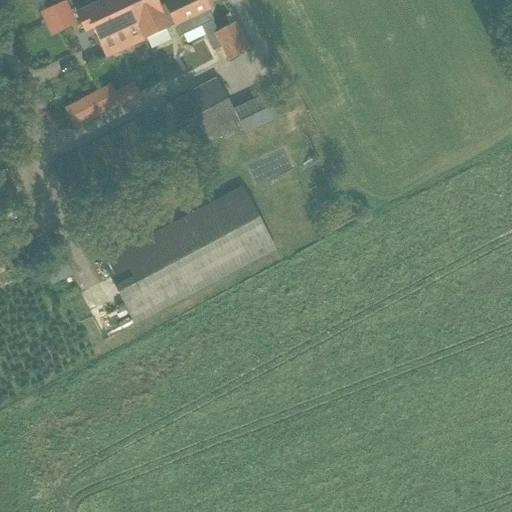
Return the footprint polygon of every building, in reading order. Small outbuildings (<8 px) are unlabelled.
[(93,32),(94,35),(96,37),(102,50),(169,18),(163,5),(157,8),(153,0),(104,0),(91,6),(89,2),(73,9),(84,33),(92,29),(93,32)] [(211,22),(201,0),(174,0),(163,5),(169,18),(175,29),(194,20),(198,28),(211,22)] [(64,4),(42,14),(51,35),(74,24),(64,4)] [(213,36),(227,61),(249,49),(234,23),(213,36)] [(51,168),(71,205),(80,222),(167,175),(163,166),(237,127),(235,114),(217,80),(51,168)] [(115,93),(110,86),(64,110),(74,129),(138,96),(131,84),(115,93)] [(246,105),(256,128),(284,116),(273,93),(246,105)] [(0,210),(19,202),(2,166),(0,167),(0,210)] [(105,293),(111,305),(121,300),(135,325),(274,250),(241,188),(102,263),(115,287),(105,293)] [(0,288),(18,281),(4,247),(0,248),(0,288)]
